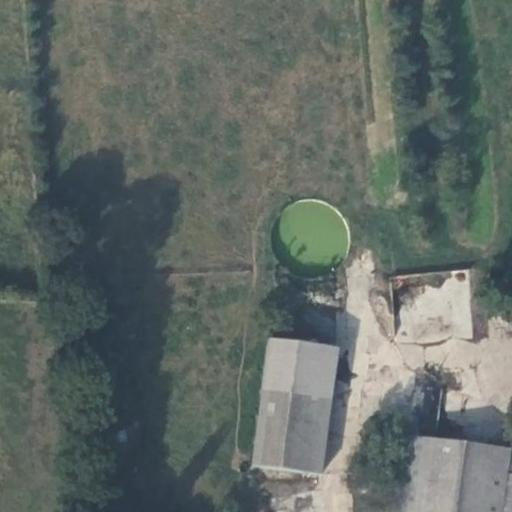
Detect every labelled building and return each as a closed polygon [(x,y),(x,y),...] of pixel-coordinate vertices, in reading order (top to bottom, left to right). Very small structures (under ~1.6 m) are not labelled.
[(313,352),(258,346),(246,472),(301,478),(313,352)] [(420,511),(429,441),(395,437),(385,511),(420,511)] [(429,441),(420,511),(491,511),(496,476),(499,449),(429,441)] [(511,451),(499,449),(496,476),(511,478),(511,451)] [(511,511),(511,478),(496,476),(491,511),(511,511)]
